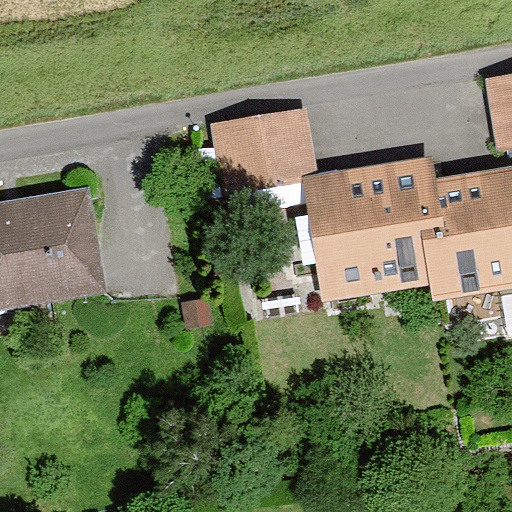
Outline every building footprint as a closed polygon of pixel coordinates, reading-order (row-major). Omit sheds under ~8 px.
[(511,78),(486,82),(495,147),(511,144),(511,78)] [(222,186),(312,172),(302,114),(213,128),(222,186)] [(323,301),(435,284),(420,184),(417,164),(305,180),(323,301)] [(436,297),(511,285),(511,170),(420,184),(435,284),(436,297)] [(88,189),(0,203),(0,308),(105,291),(101,266),(88,189)]
